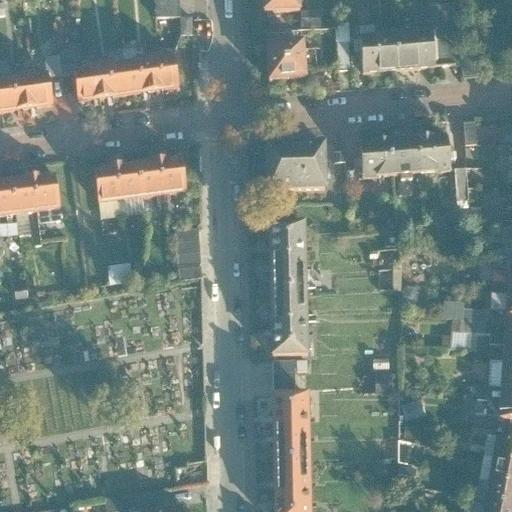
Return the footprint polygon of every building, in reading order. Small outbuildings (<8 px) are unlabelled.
[(179,22),(178,0),(154,0),(154,22),(179,22)] [(297,0),(260,0),(261,14),(298,14),(297,0)] [(430,74),(426,36),(388,40),(392,78),(430,74)] [(392,78),(388,40),(353,43),(356,81),(392,78)] [(347,75),(345,48),(334,49),(335,76),(347,75)] [(298,51),(258,53),(259,94),(298,91),(298,51)] [(146,58),(151,100),(177,96),(173,61),(160,63),(159,57),(146,58)] [(151,100),(146,58),(134,60),(135,66),(122,68),(127,102),(151,100)] [(96,66),(101,106),(127,102),(122,68),(109,70),(108,65),(96,66)] [(77,109),(101,106),(96,66),(84,68),(85,73),(73,75),(77,109)] [(32,75),(19,77),(24,117),(51,113),(46,78),(33,80),(32,75)] [(24,117),(19,77),(8,78),(9,84),(0,85),(0,109),(1,120),(24,117)] [(447,130),(420,132),(423,175),(451,173),(447,130)] [(423,175),(420,132),(390,135),(393,177),(423,175)] [(393,177),(390,135),(360,137),(363,179),(393,177)] [(328,138),(266,139),(267,188),(329,186),(328,138)] [(181,160),(160,163),(166,196),(186,193),(181,160)] [(139,166),(144,198),(166,196),(160,163),(139,166)] [(139,166),(117,169),(122,201),(144,198),(139,166)] [(100,204),(122,201),(117,169),(95,173),(100,204)] [(32,182),(37,213),(59,210),(55,179),(32,182)] [(32,182),(11,184),(15,215),(37,213),(32,182)] [(0,217),(15,215),(11,184),(0,185),(0,217)] [(269,220),(269,257),(307,256),(306,219),(269,220)] [(202,231),(180,232),(182,281),(204,280),(202,231)] [(307,256),(269,257),(270,287),(308,286),(307,256)] [(308,286),(270,287),(271,320),(308,319),(308,286)] [(487,336),(487,310),(463,310),(463,304),(450,304),(450,349),(464,349),(464,335),(487,336)] [(308,319),(271,320),(272,356),(309,355),(308,319)] [(511,334),(491,333),(490,344),(506,346),(505,362),(511,362),(511,334)] [(511,362),(505,362),(503,388),(511,388),(511,362)] [(511,417),(511,388),(503,388),(490,387),(488,416),(511,417)] [(272,390),(273,435),(311,435),(310,390),(272,390)] [(311,435),(273,435),(274,463),(312,462),(311,435)] [(511,438),(499,436),(495,457),(511,460),(511,438)] [(511,460),(495,457),(491,480),(511,483),(511,460)] [(312,462),(274,463),(274,495),(312,494),(312,462)] [(511,504),(511,483),(491,480),(487,501),(511,504)] [(312,511),(312,494),(274,495),(274,511),(312,511)] [(511,511),(511,504),(487,501),(484,511),(511,511)]
